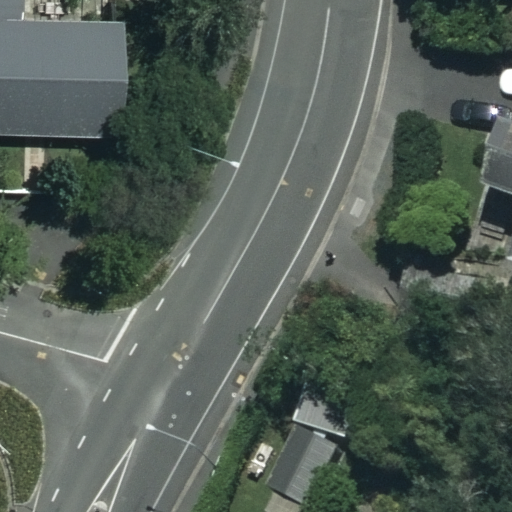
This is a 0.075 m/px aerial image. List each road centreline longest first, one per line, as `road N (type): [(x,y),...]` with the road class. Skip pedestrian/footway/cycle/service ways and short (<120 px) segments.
road 1 (tertiary): [(167,381),(288,168),(314,93),(331,0)]
road 2 (residential): [(0,332),(167,381)]
road 3 (residential): [(167,381),(100,511)]
